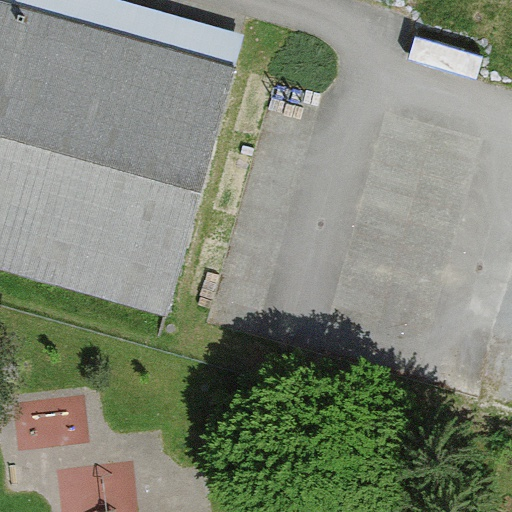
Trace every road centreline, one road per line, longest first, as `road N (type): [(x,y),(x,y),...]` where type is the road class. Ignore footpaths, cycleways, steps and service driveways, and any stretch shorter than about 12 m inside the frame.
road 1 (unknown): [(374,64),(319,243),(321,284),(347,313),(406,333),(466,319),(489,293),(511,197)]
road 2 (residential): [(155,0),(419,77)]
